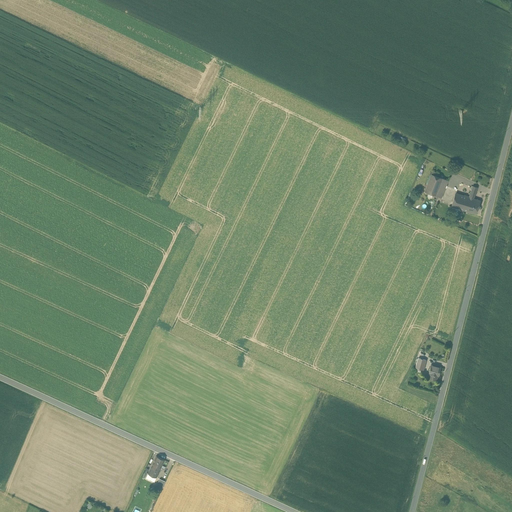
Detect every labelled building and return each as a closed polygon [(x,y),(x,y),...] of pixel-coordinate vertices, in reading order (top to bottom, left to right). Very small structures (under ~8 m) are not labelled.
[(442,178),(431,174),(424,191),(436,196),(442,178)] [(442,178),(436,196),(441,198),(448,180),(442,178)] [(469,197),(456,193),(452,206),(453,207),(452,209),(453,210),(457,211),(458,211),(459,208),(476,214),(480,200),(474,199),(477,187),(473,186),(472,186),(469,197)] [(424,360),(418,358),(415,367),(421,369),(424,360)] [(441,367),(431,364),(429,373),(429,374),(438,376),(439,376),(441,367)] [(157,456),(149,473),(156,477),(164,460),(157,456)] [(160,478),(156,486),(161,489),(162,489),(166,481),(160,478)] [(149,500),(143,511),(149,511),(154,503),(149,500)]
